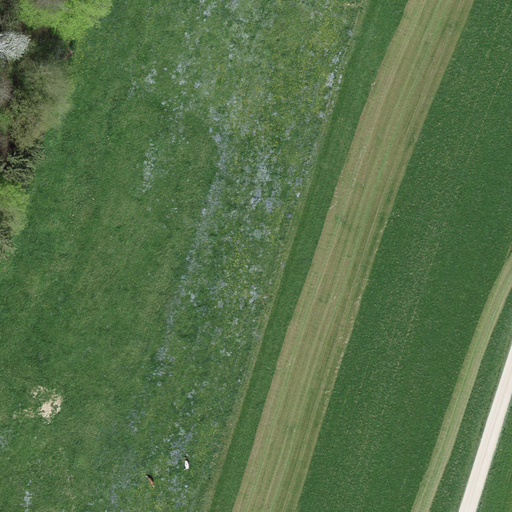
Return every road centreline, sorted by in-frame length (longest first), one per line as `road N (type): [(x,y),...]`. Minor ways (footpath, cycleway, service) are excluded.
road 1 (track): [(0,223),(72,0)]
road 2 (track): [(511,377),(471,511)]
